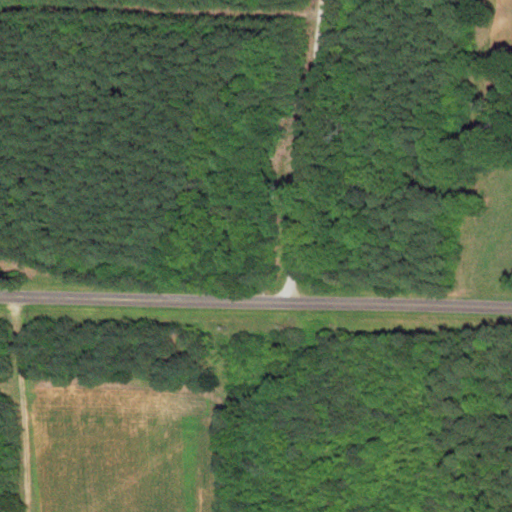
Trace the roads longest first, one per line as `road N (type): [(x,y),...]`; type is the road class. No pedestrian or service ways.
road 1 (tertiary): [(0,296),(511,306)]
road 2 (residential): [(327,14),(0,13)]
road 3 (residential): [(289,302),(327,0)]
